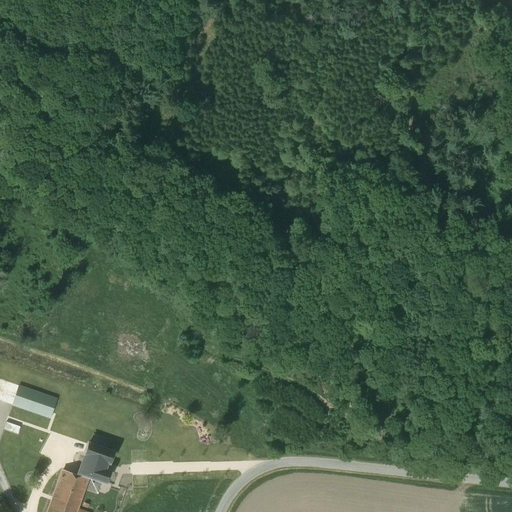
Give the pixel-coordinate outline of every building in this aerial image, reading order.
[(48,387),(22,378),(19,386),(45,395),(48,387)] [(45,395),(19,386),(12,405),(50,418),(57,399),(45,395)] [(67,422),(58,419),(54,430),(63,433),(67,422)] [(56,439),(6,422),(0,440),(0,443),(18,450),(48,460),(56,439)] [(114,452),(89,443),(85,454),(85,455),(78,473),(89,477),(106,483),(110,472),(104,470),(107,462),(110,463),(114,452)] [(48,460),(18,450),(15,458),(45,468),(48,460)] [(63,470),(48,511),(86,511),(78,509),(89,477),(78,473),(78,475),(63,470)] [(8,511),(4,502),(0,503),(0,511),(8,511)]
